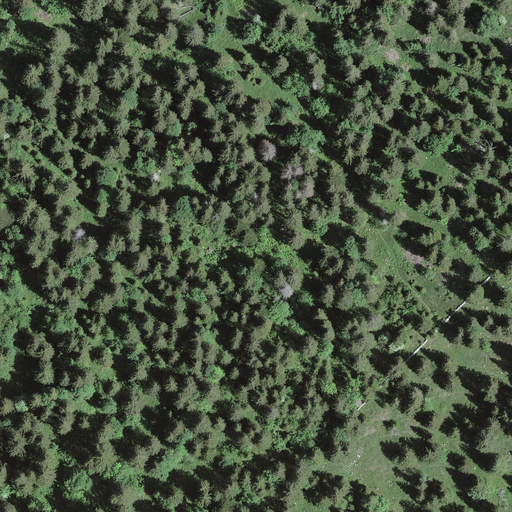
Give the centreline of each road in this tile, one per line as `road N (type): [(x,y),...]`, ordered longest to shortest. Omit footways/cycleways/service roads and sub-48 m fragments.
road 1 (track): [(0,65),(179,64),(224,42),(226,0)]
road 2 (track): [(0,79),(65,142),(111,173)]
